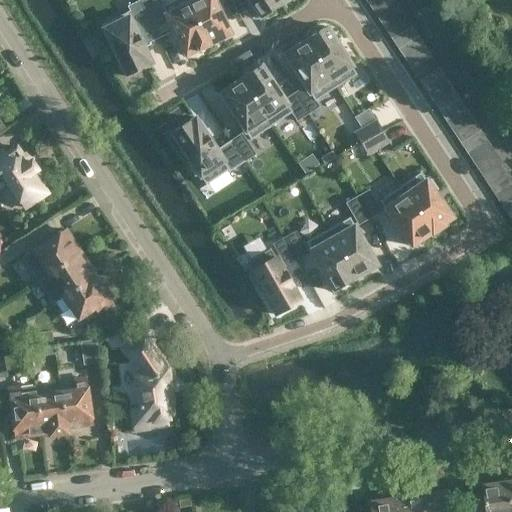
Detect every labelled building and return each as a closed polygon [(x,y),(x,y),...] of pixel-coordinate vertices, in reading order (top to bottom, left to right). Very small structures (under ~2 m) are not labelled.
[(139,0),(128,6),(139,29),(150,23),(139,0)] [(153,0),(139,0),(150,23),(162,18),(153,0)] [(185,0),(173,0),(161,6),(185,55),(197,50),(198,51),(208,46),(185,0)] [(185,0),(208,46),(209,46),(209,44),(230,34),(213,0),(185,0)] [(278,0),(248,0),(261,18),(279,6),(278,5),(281,3),(278,0)] [(394,0),(377,0),(370,5),(377,16),(397,3),(394,0)] [(397,3),(377,16),(384,26),(404,13),(397,3)] [(126,13),(101,25),(127,77),(146,67),(145,66),(151,63),(126,13)] [(404,13),(384,26),(391,37),(411,25),(404,13)] [(411,25),(391,37),(398,48),(418,35),(411,25)] [(307,38),(305,40),(335,87),(356,74),(326,26),(308,40),(307,38)] [(418,35),(398,48),(405,57),(424,44),(418,35)] [(305,40),(285,55),(305,86),(314,101),(335,87),(305,40)] [(424,44),(405,57),(412,68),(431,55),(424,44)] [(431,55),(412,68),(418,78),(438,65),(431,55)] [(243,79),(241,80),(271,126),(291,112),(283,100),(283,99),(260,65),(242,77),(243,79)] [(438,65),(418,78),(425,89),(445,76),(438,65)] [(445,76),(425,89),(432,99),(452,86),(445,76)] [(241,80),(220,94),(250,140),(271,126),(241,80)] [(305,86),(294,93),(308,114),(318,107),(314,101),(305,86)] [(452,86),(432,99),(439,110),(459,97),(452,86)] [(283,99),(283,100),(291,112),(297,121),(308,114),(294,93),(283,99)] [(459,97),(439,110),(446,120),(466,108),(459,97)] [(466,108),(446,120),(453,131),(473,118),(466,108)] [(473,118),(453,131),(460,141),(480,128),(473,118)] [(189,121),(171,132),(192,164),(188,166),(195,176),(198,173),(206,184),(229,169),(195,119),(190,122),(189,121)] [(377,120),(354,133),(361,144),(383,131),(377,120)] [(480,128),(460,141),(467,151),(487,139),(480,128)] [(383,131),(361,144),(367,155),(389,142),(383,131)] [(241,133),(230,140),(244,162),(255,155),(241,133)] [(487,139),(467,151),(474,162),(494,149),(487,139)] [(230,140),(220,147),(234,169),(244,162),(230,140)] [(0,183),(7,179),(24,207),(40,197),(27,176),(38,169),(27,151),(12,161),(5,149),(0,152),(0,183)] [(494,149),(474,162),(481,172),(500,160),(494,149)] [(500,160),(481,172),(488,183),(507,170),(500,160)] [(511,177),(507,170),(488,183),(494,193),(511,181),(511,177)] [(420,172),(400,187),(433,233),(444,225),(443,224),(452,217),(433,191),(437,189),(431,180),(427,182),(420,172)] [(511,181),(494,193),(501,204),(511,196),(511,181)] [(400,187),(380,201),(411,246),(431,232),(432,234),(433,233),(400,187)] [(368,190),(357,196),(370,218),(381,212),(368,190)] [(357,196),(346,202),(358,225),(370,218),(357,196)] [(511,196),(501,204),(509,214),(511,212),(511,196)] [(349,218),(328,230),(355,278),(376,265),(349,218)] [(39,280),(81,252),(67,230),(24,257),(39,280)] [(328,230),(306,242),(334,291),(353,280),(352,279),(355,278),(328,230)] [(295,231),(284,237),(296,260),(307,253),(295,231)] [(284,237),(273,244),(285,266),(296,260),(284,237)] [(270,248),(246,262),(253,274),(249,276),(255,285),(258,283),(276,315),(300,301),(290,284),(291,284),(285,274),(270,248)] [(92,270),(81,252),(39,280),(54,303),(55,302),(63,297),(93,277),(90,271),(92,270)] [(77,320),(108,301),(93,277),(63,297),(55,302),(62,313),(70,309),(77,320)] [(26,333),(28,347),(53,344),(51,331),(26,333)] [(8,349),(28,347),(26,333),(7,336),(8,349)] [(143,333),(122,346),(132,362),(135,408),(129,408),(129,413),(128,413),(126,415),(125,417),(125,418),(125,421),(125,422),(127,425),(128,425),(132,426),(152,423),(153,427),(167,424),(166,415),(170,414),(168,404),(171,404),(167,373),(164,367),(143,333)] [(84,365),(99,363),(96,339),(81,341),(84,365)] [(42,349),(29,350),(31,367),(44,365),(42,349)] [(59,387),(64,427),(90,423),(84,377),(72,379),(73,385),(59,387)] [(39,430),(34,390),(19,392),(18,386),(7,388),(14,438),(39,435),(38,430),(39,430)] [(65,431),(64,427),(59,387),(34,390),(39,430),(48,429),(48,433),(65,431)] [(511,511),(511,506),(509,482),(487,485),(489,501),(479,502),(480,511),(511,511)] [(454,511),(451,489),(423,493),(425,511),(454,511)] [(425,511),(423,493),(399,497),(400,511),(425,511)] [(400,511),(399,497),(375,500),(376,511),(400,511)]
